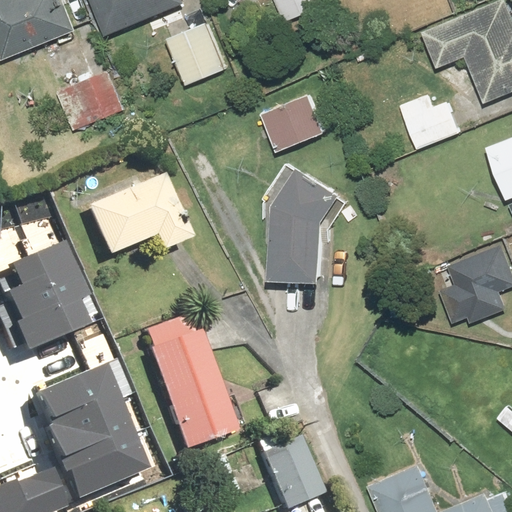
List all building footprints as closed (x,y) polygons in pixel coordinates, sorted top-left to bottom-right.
[(0,0),(0,43),(3,52),(77,23),(67,0),(0,0)] [(179,0),(93,0),(105,30),(179,0)] [(279,0),(288,19),(328,3),(326,0),(279,0)] [(511,0),(493,0),(427,25),(442,65),(473,53),(491,102),(511,94),(511,0)] [(217,21),(174,37),(192,84),(235,68),(217,21)] [(123,63),(61,87),(76,128),(138,104),(123,63)] [(451,81),(403,100),(421,147),(470,127),(451,81)] [(265,108),(282,148),(337,125),(320,85),(265,108)] [(511,135),(494,142),(511,189),(511,135)] [(305,158),(280,196),(277,277),(331,279),(334,214),(350,189),(305,158)] [(159,167),(80,200),(101,250),(147,231),(153,246),(187,232),(159,167)] [(0,282),(0,302),(17,351),(92,324),(62,240),(8,260),(15,277),(0,282)] [(445,283),(457,317),(472,312),(475,318),(511,304),(511,303),(505,283),(511,280),(511,257),(506,240),(451,259),(458,278),(445,283)] [(191,310),(137,329),(181,446),(234,426),(191,310)] [(511,368),(503,349),(453,368),(486,445),(511,465),(511,368)] [(0,476),(0,511),(52,511),(145,475),(101,367),(33,395),(57,453),(0,476)] [(303,439),(260,456),(282,511),(325,494),(303,439)] [(424,458),(370,481),(382,511),(508,511),(497,485),(445,507),(424,458)]
